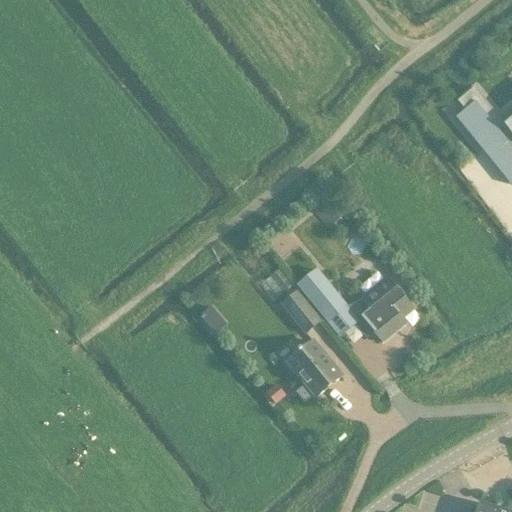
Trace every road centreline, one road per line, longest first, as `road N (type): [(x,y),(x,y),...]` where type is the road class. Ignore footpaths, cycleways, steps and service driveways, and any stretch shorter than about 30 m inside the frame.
road 1 (track): [(81,341),(319,155),(426,46)]
road 2 (tertiary): [(375,511),(511,426)]
